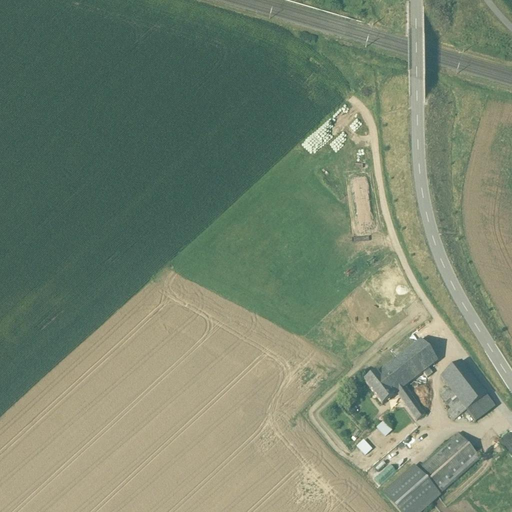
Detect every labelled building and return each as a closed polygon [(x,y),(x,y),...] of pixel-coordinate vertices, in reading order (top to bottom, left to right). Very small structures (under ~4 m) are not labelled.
[(330,277),(340,290),(379,261),(368,248),(330,277)] [(438,359),(421,336),(380,369),(377,366),(364,379),(382,404),(399,391),(418,418),(427,411),(407,383),(438,359)] [(495,406),(460,359),(442,373),(478,420),(495,406)] [(385,438),(392,431),(383,421),(376,428),(385,438)] [(481,455),(459,431),(422,465),(418,460),(385,490),(403,511),(419,511),(442,492),(481,455)] [(363,440),(356,447),(365,456),(372,449),(363,440)]
